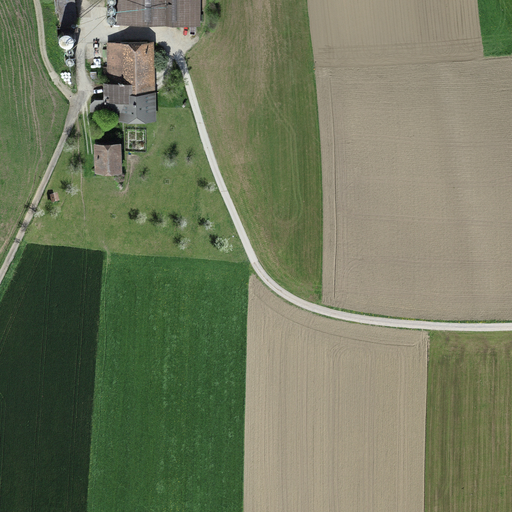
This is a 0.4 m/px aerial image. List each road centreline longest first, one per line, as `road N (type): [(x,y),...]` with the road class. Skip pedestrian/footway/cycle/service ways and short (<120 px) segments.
road 1 (unclassified): [(183,71),(212,162),(274,287),(296,302),(369,319),(511,326)]
road 2 (track): [(183,71),(165,36),(95,35),(79,52),(74,113)]
road 3 (track): [(74,113),(0,275)]
road 4 (track): [(36,0),(74,113)]
